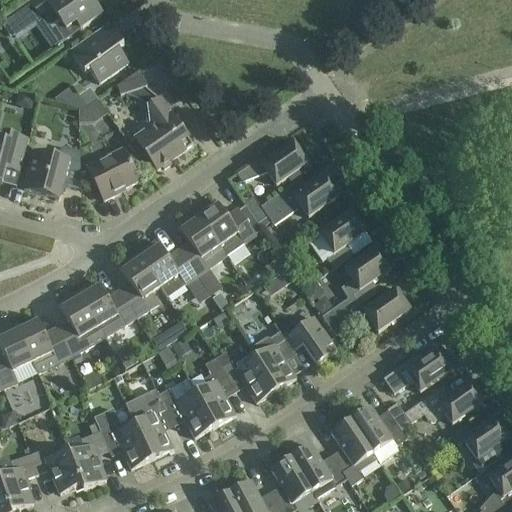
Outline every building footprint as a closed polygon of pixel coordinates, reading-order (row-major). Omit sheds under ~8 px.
[(35,0),(26,7),(55,49),(101,17),(89,0),(35,0)] [(123,49),(108,27),(69,54),(84,77),(89,73),(99,87),(112,78),(128,66),(118,52),(123,49)] [(147,90),(140,73),(124,84),(116,89),(120,100),(128,97),(147,90)] [(90,91),(79,98),(87,110),(96,104),(98,102),(90,91)] [(170,117),(159,101),(148,109),(151,126),(153,129),(135,142),(156,173),(162,170),(163,172),(170,167),(169,165),(192,148),(171,117),(170,117)] [(28,143),(3,137),(1,144),(0,143),(0,185),(1,186),(5,171),(20,175),(28,143)] [(273,161),(268,154),(235,177),(242,186),(267,176),(276,189),(307,167),(293,147),(273,161)] [(79,155),(61,150),(58,161),(34,154),(24,192),(59,201),(62,187),(80,191),(80,172),(79,155)] [(130,167),(123,152),(87,170),(95,186),(104,204),(117,198),(116,196),(139,185),(130,167)] [(260,210),(267,220),(273,229),(301,210),(308,221),(340,199),(326,179),(307,192),(301,182),(260,210)] [(219,250),(226,260),(256,239),(240,217),(229,224),(214,203),(196,216),(219,250)] [(365,236),(351,215),(320,237),(333,257),(327,262),(333,272),(353,258),(347,248),(349,247),(365,236)] [(181,258),(197,280),(226,260),(219,250),(196,216),(177,229),(192,250),(181,258)] [(185,288),(197,280),(181,258),(169,266),(155,244),(137,257),(160,291),(178,278),(185,288)] [(338,323),(359,308),(379,294),(372,285),(391,272),(376,252),(345,274),(352,283),(340,291),(347,302),(331,313),(338,323)] [(133,291),(121,299),(136,322),(159,307),(152,296),(160,291),(137,257),(118,270),(133,291)] [(287,273),(277,279),(285,290),(294,284),(287,273)] [(96,284),(77,295),(98,331),(104,341),(123,330),(136,322),(121,299),(109,306),(99,289),(96,284)] [(319,301),(320,293),(316,287),(305,294),(312,306),(319,301)] [(409,314),(395,293),(364,315),(378,336),(409,314)] [(77,295),(57,306),(61,312),(71,329),(58,336),(71,360),(85,353),(104,341),(98,331),(77,295)] [(253,296),(242,304),(246,310),(257,303),(253,296)] [(338,323),(331,313),(321,320),(335,339),(345,333),(338,323),(359,308),(338,323)] [(297,324),(279,335),(293,355),(302,349),(316,369),(336,355),(313,322),(301,330),(297,324)] [(38,378),(71,360),(58,336),(46,342),(38,325),(17,334),(32,366),(38,378)] [(0,350),(5,362),(0,363),(0,385),(3,392),(17,386),(13,375),(32,366),(17,334),(0,342),(0,350)] [(249,352),(254,360),(276,395),(296,382),(283,362),(293,355),(279,335),(270,342),(266,341),(249,352)] [(162,337),(152,344),(159,354),(169,347),(162,337)] [(192,353),(184,341),(171,349),(179,361),(192,353)] [(168,350),(157,356),(165,369),(176,363),(168,350)] [(138,364),(132,354),(120,360),(126,371),(138,364)] [(393,397),(401,391),(411,384),(419,396),(451,374),(437,354),(416,368),(412,363),(383,383),(393,397)] [(276,395),(254,360),(243,367),(239,361),(221,372),(234,392),(244,386),(257,407),(276,395)] [(234,392),(221,372),(215,362),(205,368),(211,378),(203,382),(207,389),(195,395),(215,431),(235,420),(224,398),(234,392)] [(158,398),(161,405),(173,426),(183,421),(195,442),(215,431),(195,395),(188,381),(158,398)] [(404,417),(411,427),(423,418),(427,424),(431,425),(435,425),(445,418),(452,428),(483,406),(469,385),(451,398),(444,389),(404,417)] [(126,409),(134,426),(152,463),(173,453),(162,431),(173,426),(161,405),(158,398),(156,395),(126,409)] [(391,419),(401,434),(411,427),(404,417),(397,407),(387,414),(391,419)] [(380,467),(399,454),(396,450),(407,443),(401,434),(391,419),(380,426),(369,410),(350,423),(373,457),(377,464),(380,467)] [(17,426),(12,414),(0,419),(4,430),(17,426)] [(509,442),(495,422),(478,433),(476,435),(470,425),(450,439),(457,449),(464,444),(477,464),(509,442)] [(373,457),(350,423),(330,436),(341,453),(331,459),(347,483),(351,489),(362,482),(358,476),(377,464),(373,457)] [(96,427),(110,457),(120,451),(131,473),(152,463),(134,426),(122,432),(119,426),(100,435),(97,426),(96,427)] [(68,453),(84,493),(106,484),(96,460),(109,455),(109,457),(110,457),(96,427),(89,430),(92,438),(80,443),(84,452),(70,458),(68,453)] [(336,490),(347,483),(331,459),(321,466),(311,449),(291,461),(312,496),(332,484),(336,490)] [(83,494),(84,493),(68,453),(53,459),(49,451),(30,458),(37,478),(50,474),(60,498),(81,489),(83,494)] [(37,478),(30,458),(10,465),(8,460),(0,463),(0,484),(9,511),(21,511),(33,508),(25,483),(37,478)] [(312,496),(291,461),(270,473),(280,490),(270,496),(279,511),(294,511),(292,508),(312,496)] [(505,511),(511,508),(511,464),(489,480),(497,492),(479,511),(505,511)] [(411,490),(405,482),(396,488),(401,496),(411,490)] [(0,511),(9,511),(0,484),(0,511)] [(279,511),(270,496),(260,502),(250,484),(229,496),(238,511),(279,511)] [(211,511),(238,511),(229,496),(209,507),(211,511)]
